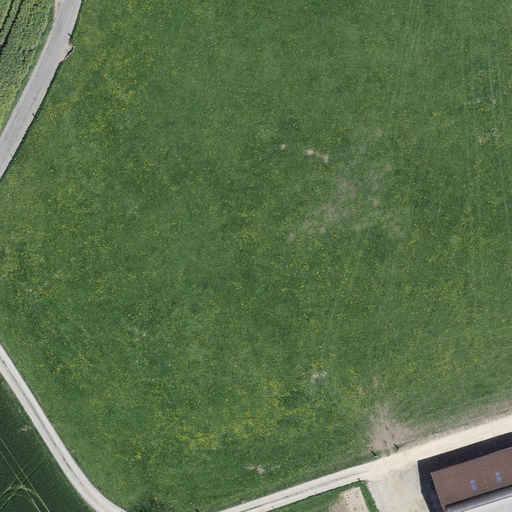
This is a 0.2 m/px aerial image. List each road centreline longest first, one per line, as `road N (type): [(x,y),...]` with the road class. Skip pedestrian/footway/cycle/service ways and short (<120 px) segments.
road 1 (track): [(242,511),(511,425)]
road 2 (track): [(0,360),(84,489),(108,511)]
road 3 (unclassified): [(74,0),(0,158)]
